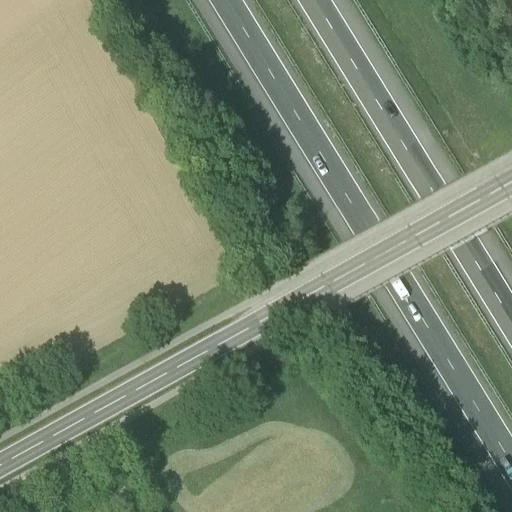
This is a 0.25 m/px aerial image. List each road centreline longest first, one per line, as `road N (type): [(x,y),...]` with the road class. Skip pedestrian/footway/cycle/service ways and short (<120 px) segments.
road 1 (tertiary): [(0,465),(511,180)]
road 2 (motorway): [(223,0),(511,467)]
road 3 (motorway): [(511,316),(319,0)]
